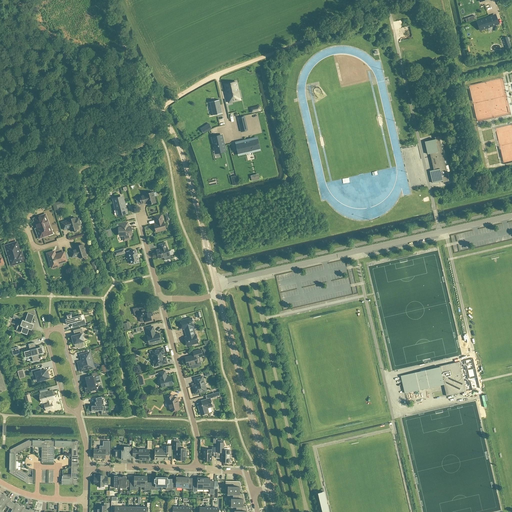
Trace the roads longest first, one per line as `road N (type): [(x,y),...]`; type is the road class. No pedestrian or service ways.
road 1 (track): [(0,182),(217,74),(394,0)]
road 2 (residential): [(218,293),(182,157),(147,89)]
road 3 (residential): [(269,487),(218,293)]
road 4 (residential): [(160,298),(197,437),(196,467)]
